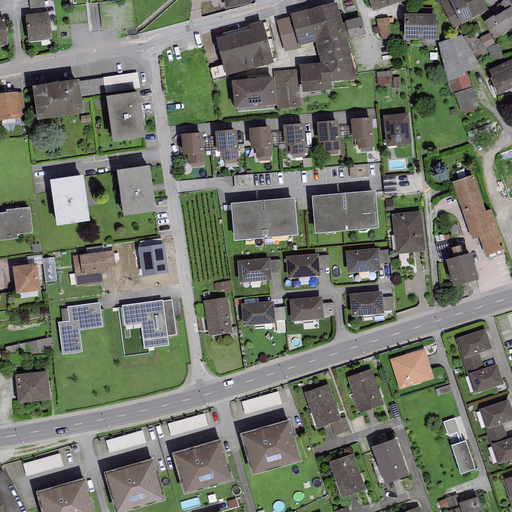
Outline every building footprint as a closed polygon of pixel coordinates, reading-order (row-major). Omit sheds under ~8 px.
[(43,0),(28,0),(30,9),(44,7),(43,0)] [(250,0),(223,0),(225,8),(251,3),(250,0)] [(368,0),(373,11),(406,0),(368,0)] [(473,18),(463,0),(442,0),(440,1),(453,28),(465,23),(465,22),(473,18)] [(482,0),(463,0),(473,18),(488,10),(482,0)] [(504,10),(511,23),(511,0),(503,0),(500,2),(506,10),(504,10)] [(336,2),(290,14),(291,17),(299,46),(300,46),(315,41),(321,63),(299,65),(301,93),(331,90),(331,81),(356,79),(346,39),(349,38),(345,23),(342,24),(336,2)] [(511,27),(511,23),(504,10),(495,16),(494,15),(483,22),(495,39),(511,27)] [(48,13),(25,15),(28,42),(51,39),(48,13)] [(435,14),(404,14),(404,40),(439,40),(439,20),(435,20),(435,14)] [(361,16),(345,21),(345,23),(349,38),(365,34),(361,16)] [(301,48),(300,46),(299,46),(291,17),(276,20),(285,52),(301,48)] [(389,17),(376,19),(377,27),(372,27),(373,34),(380,33),(381,40),(392,38),(389,17)] [(262,21),(249,24),(250,29),(215,39),(226,76),(274,63),(262,21)] [(473,31),(462,36),(476,60),(487,54),(485,49),(495,44),(490,33),(480,38),(480,39),(477,40),(473,31)] [(461,35),(438,43),(447,81),(464,76),(463,73),(466,72),(471,70),(470,68),(479,65),(476,60),(462,36),(461,35)] [(498,43),(488,48),(494,62),(504,58),(498,43)] [(511,58),(489,70),(492,76),(489,77),(497,95),(511,87),(511,58)] [(274,77),(231,81),(234,109),(237,109),(237,112),(274,109),(274,106),(277,105),(277,109),(300,107),(297,69),(274,71),(274,77)] [(379,71),(380,84),(394,83),(393,70),(379,71)] [(471,87),(466,72),(463,73),(464,76),(447,81),(452,94),(454,93),(471,87)] [(137,73),(103,78),(105,93),(139,89),(137,73)] [(103,78),(79,81),(81,97),(105,93),(103,78)] [(79,80),(32,86),(37,120),(83,114),(81,97),(79,81),(79,80)] [(472,87),(471,87),(454,93),(460,112),(478,106),(472,87)] [(0,93),(0,120),(20,118),(17,93),(17,91),(0,93)] [(23,92),(17,93),(20,118),(25,117),(23,92)] [(139,92),(106,97),(113,141),(146,136),(139,92)] [(408,113),(383,116),(386,146),(411,144),(408,113)] [(372,117),(350,119),(352,140),(357,139),(357,148),(360,148),(360,152),(372,151),(372,148),(374,148),(372,117)] [(338,121),(316,122),(318,143),(323,143),(324,152),(326,152),(326,155),(338,154),(338,151),(340,151),(338,121)] [(304,124),(283,125),(284,146),(289,146),(290,155),(292,155),(292,158),(304,157),(304,154),(306,154),(304,124)] [(270,127),(249,128),(250,149),(255,149),(256,158),(258,158),(258,161),(270,160),(270,157),(272,157),(270,127)] [(236,130),(215,131),(217,152),(221,152),(222,161),(224,161),(225,164),(236,163),(236,160),(239,160),(236,130)] [(202,132),(181,134),(182,156),(187,155),(188,163),(190,163),(191,167),(202,166),(202,163),(205,163),(202,132)] [(351,164),(352,176),(371,175),(370,163),(351,164)] [(149,165),(117,170),(123,215),(156,211),(149,165)] [(236,186),(255,185),(254,174),(235,175),(236,186)] [(83,175),(49,180),(55,226),(89,221),(83,175)] [(465,219),(485,211),(473,175),(452,182),(465,219)] [(398,191),(397,176),(385,177),(386,192),(398,191)] [(375,191),(312,196),(314,233),(378,228),(375,191)] [(294,198),(230,203),(234,240),(297,235),(294,198)] [(393,199),(385,200),(386,211),(394,210),(393,199)] [(29,207),(6,210),(6,212),(0,213),(0,240),(17,238),(17,235),(32,233),(29,207)] [(505,249),(491,209),(485,211),(465,219),(472,239),(479,237),(485,256),(505,249)] [(421,211),(391,214),(396,254),(425,251),(421,211)] [(139,241),(140,247),(162,244),(161,238),(139,241)] [(140,247),(138,247),(142,276),(168,272),(164,244),(162,244),(140,247)] [(378,248),(345,251),(347,273),(380,270),(379,264),(378,251),(378,248)] [(389,250),(378,251),(379,264),(390,263),(389,250)] [(113,251),(106,252),(108,267),(115,266),(113,251)] [(106,252),(72,256),(76,286),(103,283),(102,273),(108,272),(108,267),(106,252)] [(318,253),(285,256),(287,279),(320,276),(320,269),(319,256),(318,253)] [(471,253),(445,260),(453,287),(479,280),(471,253)] [(41,255),(26,256),(27,265),(37,264),(37,265),(42,265),(42,259),(41,255)] [(329,255),(319,256),(320,269),(330,268),(329,255)] [(54,257),(42,259),(42,265),(44,282),(56,281),(54,257)] [(269,258),(237,261),(239,283),(271,280),(271,273),(270,261),(269,258)] [(280,260),(270,261),(271,273),(281,272),(280,260)] [(27,265),(12,267),(16,294),(40,291),(37,265),(37,264),(27,265)] [(230,281),(214,283),(215,291),(224,290),(225,293),(232,291),(230,281)] [(382,292),(349,294),(351,316),(384,314),(384,311),(382,297),(382,292)] [(227,297),(203,301),(208,336),(232,333),(227,297)] [(322,297),(289,300),(291,322),(323,319),(323,317),(322,304),(322,297)] [(393,297),(382,297),(384,311),(394,310),(393,297)] [(140,324),(144,349),(168,345),(167,336),(162,301),(162,300),(122,305),(125,326),(140,324)] [(172,300),(162,301),(167,336),(176,335),(172,300)] [(273,302),(241,304),(242,326),(275,324),(275,321),(274,308),(273,302)] [(58,323),(62,355),(82,352),(79,330),(102,327),(99,303),(67,307),(67,309),(69,321),(62,322),(58,323)] [(333,303),(322,304),(323,317),(334,316),(333,303)] [(285,307),(274,308),(275,321),(286,320),(285,307)] [(69,321),(67,309),(61,309),(62,322),(69,321)] [(485,330),(458,340),(464,359),(479,354),(492,350),(485,330)] [(485,369),(479,354),(464,359),(458,340),(456,341),(472,387),(473,387),(469,375),(485,369)] [(424,349),(390,360),(399,390),(433,379),(424,349)] [(485,369),(469,375),(473,387),(476,394),(504,385),(497,366),(485,369)] [(347,379),(360,414),(384,406),(371,370),(347,379)] [(15,375),(18,403),(50,400),(47,371),(15,375)] [(304,394),(317,430),(341,421),(328,385),(304,394)] [(438,397),(452,392),(449,385),(435,391),(438,397)] [(246,412),(282,400),(279,389),(243,401),(246,412)] [(511,411),(509,401),(481,411),(487,430),(503,425),(511,422),(511,411)] [(508,440),(503,425),(487,430),(481,411),(479,411),(495,458),(496,458),(492,446),(508,440)] [(169,422),(172,431),(209,421),(206,412),(169,422)] [(463,443),(455,419),(444,423),(448,436),(456,433),(460,444),(463,443)] [(290,423),(240,437),(252,478),(302,464),(290,423)] [(109,448),(147,442),(145,431),(108,436),(109,448)] [(511,438),(508,440),(492,446),(496,458),(499,465),(511,461),(511,438)] [(396,440),(371,449),(384,486),(409,478),(396,440)] [(222,442),(172,456),(184,498),(234,483),(222,442)] [(460,444),(451,447),(461,476),(475,471),(465,443),(463,443),(460,444)] [(26,470),(64,465),(62,454),(25,460),(26,470)] [(353,455),(328,463),(341,499),(366,491),(353,455)] [(154,461),(104,475),(114,511),(131,511),(166,502),(154,461)] [(94,511),(85,480),(35,495),(40,511),(94,511)] [(511,500),(511,501),(504,481),(503,482),(511,509),(511,500)] [(445,500),(448,511),(449,511),(460,508),(459,505),(460,505),(457,495),(445,500)] [(460,505),(459,505),(460,508),(449,511),(481,511),(477,499),(460,505)]
